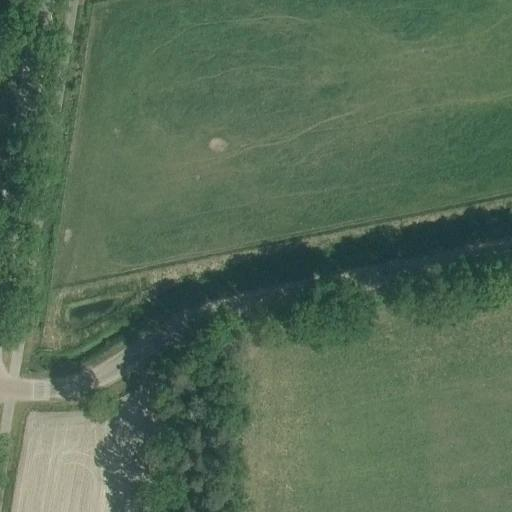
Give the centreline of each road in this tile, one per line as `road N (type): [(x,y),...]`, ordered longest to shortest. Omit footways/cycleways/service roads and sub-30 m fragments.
road 1 (unclassified): [(0,382),(65,389),(223,309),(511,250)]
road 2 (tertiary): [(0,294),(42,0)]
